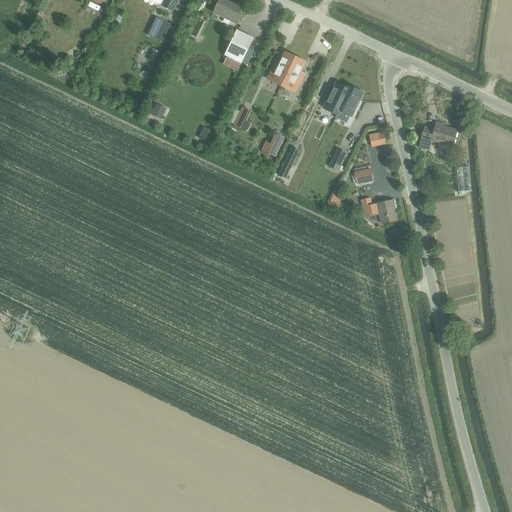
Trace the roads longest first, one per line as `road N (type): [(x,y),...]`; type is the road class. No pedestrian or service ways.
road 1 (unclassified): [(486,511),(386,51)]
road 2 (unclassified): [(511,111),(386,51)]
road 3 (unclassified): [(386,51),(275,0)]
